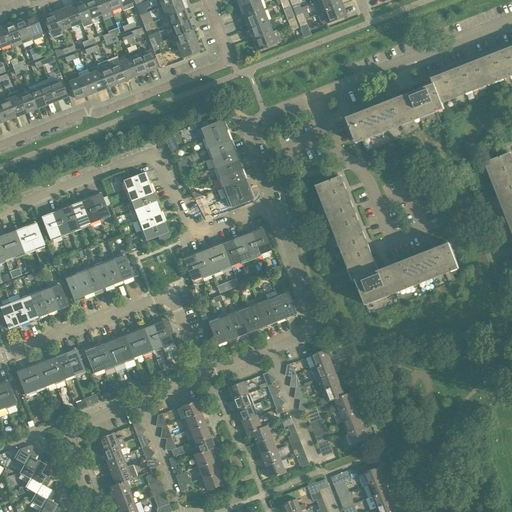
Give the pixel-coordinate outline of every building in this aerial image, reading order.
[(94,0),(88,0),(84,2),(90,18),(101,14),(94,0)] [(106,0),(94,0),(101,14),(111,10),(106,0)] [(106,0),(111,10),(121,6),(118,0),(106,0)] [(118,0),(121,6),(123,11),(133,7),(130,0),(118,0)] [(163,7),(157,9),(161,19),(167,17),(166,17),(183,10),(179,0),(163,7)] [(262,11),(258,1),(258,0),(240,7),(244,18),(262,11)] [(321,0),(318,1),(313,3),(317,14),(340,5),(338,0),(321,0)] [(84,2),(74,6),(80,22),(83,28),(93,24),(90,18),(84,2)] [(136,6),(138,11),(146,8),(143,2),(140,4),(136,6)] [(321,25),(327,23),(328,24),(336,21),(336,19),(345,16),(340,5),(317,14),(321,25)] [(70,26),(80,22),(74,6),(64,10),(70,26)] [(63,10),(54,14),(60,30),(70,26),(64,10),(63,10)] [(187,20),(183,10),(166,17),(167,17),(170,27),(187,20)] [(266,22),(262,11),(244,18),(248,29),(266,22)] [(60,30),(54,14),(44,18),(48,30),(46,32),(52,39),(62,35),(60,30)] [(34,15),(24,19),(30,35),(33,41),(43,37),(34,15)] [(14,23),(13,23),(22,44),(32,40),(30,35),(24,19),(14,23)] [(191,30),(187,20),(170,27),(174,37),(191,30)] [(271,32),(266,22),(248,29),(249,29),(253,39),(271,32)] [(10,43),(12,48),(22,44),(13,23),(3,27),(10,43)] [(3,27),(0,28),(0,47),(10,43),(3,27)] [(191,31),(191,30),(174,37),(178,47),(195,40),(191,31)] [(123,41),(133,37),(131,32),(121,36),(123,41)] [(275,43),(271,32),(253,39),(257,50),(266,47),(267,48),(275,45),(274,43),(275,43)] [(199,51),(195,40),(178,47),(182,57),(183,57),(184,59),(191,56),(191,54),(199,51)] [(366,152),(418,132),(441,123),(436,110),(444,107),(442,102),(511,73),(511,48),(437,78),(439,84),(422,91),(419,83),(400,91),(403,98),(353,118),(366,152)] [(130,59),(136,75),(137,75),(146,71),(140,55),(138,49),(128,54),(130,59)] [(140,55),(146,71),(156,67),(150,51),(140,55)] [(161,53),(155,56),(160,67),(165,64),(161,53)] [(126,79),(136,75),(130,59),(120,63),(126,79)] [(116,83),(126,79),(120,63),(109,67),(116,83)] [(106,87),(116,83),(109,67),(99,71),(106,87)] [(96,91),(106,87),(99,71),(89,75),(96,91)] [(95,91),(96,91),(89,75),(79,79),(86,95),(95,91)] [(46,104),(55,100),(49,84),(48,79),(37,83),(45,105),(46,104)] [(75,99),(86,95),(79,79),(69,83),(75,99)] [(59,80),(49,84),(55,100),(66,96),(59,80)] [(29,92),(35,108),(45,105),(37,83),(28,87),(29,92)] [(9,100),(15,116),(25,112),(19,96),(17,91),(7,95),(9,100)] [(25,112),(35,108),(29,92),(19,96),(25,112)] [(0,107),(5,120),(15,116),(9,100),(0,103),(0,107)] [(223,119),(221,120),(219,114),(205,120),(207,125),(197,129),(201,139),(227,129),(223,119)] [(230,139),(227,129),(201,139),(205,149),(230,139)] [(205,149),(209,159),(234,149),(230,139),(205,149)] [(209,159),(213,168),(238,159),(234,149),(209,159)] [(511,163),(508,153),(486,161),(511,226),(511,163)] [(213,168),(217,178),(242,168),(238,159),(213,168)] [(217,178),(220,188),(246,178),(242,168),(217,178)] [(121,182),(124,191),(149,182),(146,172),(121,182)] [(377,274),(371,258),(339,176),(317,185),(349,267),(351,266),(369,314),(455,280),(451,269),(458,267),(450,246),(377,274)] [(220,188),(224,198),(250,188),(246,178),(220,188)] [(124,191),(128,201),(153,192),(149,182),(124,191)] [(253,198),(250,188),(224,198),(228,208),(253,198)] [(99,192),(89,196),(99,221),(109,217),(99,192)] [(128,201),(132,211),(157,201),(153,192),(128,201)] [(89,196),(79,200),(89,225),(99,221),(89,196)] [(79,200),(69,204),(79,229),(89,225),(79,200)] [(132,211),(136,221),(161,211),(157,201),(132,211)] [(69,233),(79,229),(69,204),(60,208),(69,233)] [(60,237),(69,233),(60,208),(50,212),(60,237)] [(136,221),(140,231),(165,221),(161,211),(136,221)] [(50,240),(60,237),(50,212),(40,215),(50,240)] [(34,221),(24,225),(33,251),(44,247),(34,221)] [(144,240),(157,235),(160,241),(169,237),(166,231),(169,231),(165,221),(140,231),(144,240)] [(24,225),(14,229),(24,254),(33,251),(24,225)] [(261,227),(251,231),(261,255),(270,251),(261,227)] [(14,229),(4,233),(14,258),(24,254),(14,229)] [(251,259),(261,255),(251,231),(241,234),(251,259)] [(4,233),(0,234),(0,250),(4,262),(14,258),(4,233)] [(241,234),(231,238),(241,263),(251,259),(241,234)] [(231,238),(221,242),(231,267),(241,263),(231,238)] [(221,242),(211,246),(221,271),(231,267),(221,242)] [(211,246),(201,250),(211,275),(221,271),(211,246)] [(201,250),(192,254),(201,278),(211,275),(201,250)] [(123,254),(113,258),(123,283),(133,279),(123,254)] [(192,282),(201,278),(192,254),(182,258),(192,282)] [(113,287),(123,283),(113,258),(103,261),(113,287)] [(103,261),(93,265),(103,291),(113,287),(103,261)] [(93,265),(83,269),(93,294),(103,291),(93,265)] [(9,272),(12,279),(21,275),(19,268),(9,272)] [(83,269),(74,273),(83,298),(93,294),(83,269)] [(73,302),(83,298),(74,273),(64,276),(73,302)] [(58,283),(48,287),(57,312),(67,308),(58,283)] [(48,287),(38,291),(48,316),(57,312),(48,287)] [(38,291),(28,294),(38,320),(48,316),(38,291)] [(286,291),(276,295),(286,320),(296,316),(286,291)] [(28,294),(18,298),(28,323),(38,320),(28,294)] [(276,295),(266,298),(276,323),(286,320),(276,295)] [(18,327),(28,323),(18,298),(9,302),(18,327)] [(266,298),(256,302),(266,327),(276,323),(266,298)] [(0,307),(9,331),(18,327),(9,302),(0,305),(0,307)] [(256,302),(247,306),(256,331),(266,327),(256,302)] [(247,306),(236,310),(246,335),(256,331),(247,306)] [(236,310),(227,314),(237,339),(246,335),(236,310)] [(201,312),(199,313),(202,321),(207,319),(206,315),(202,316),(201,312)] [(227,314),(217,318),(227,343),(237,339),(227,314)] [(167,317),(152,323),(162,348),(172,344),(168,334),(173,332),(167,317)] [(217,347),(227,343),(217,318),(207,322),(217,347)] [(152,323),(143,327),(152,352),(162,348),(152,323)] [(143,327),(133,330),(143,356),(152,352),(143,327)] [(133,330),(123,334),(133,359),(143,356),(133,330)] [(123,334),(113,338),(123,363),(133,359),(123,334)] [(113,338),(103,342),(113,367),(123,363),(113,338)] [(103,342),(94,345),(103,371),(113,367),(103,342)] [(86,357),(93,375),(103,371),(94,345),(84,349),(83,347),(79,349),(82,358),(86,357)] [(74,347),(64,351),(74,377),(84,373),(74,347)] [(315,367),(331,361),(327,349),(311,355),(315,367)] [(64,351),(55,355),(64,380),(74,377),(64,351)] [(55,355),(45,359),(54,384),(64,380),(55,355)] [(45,359),(35,363),(45,388),(54,384),(45,359)] [(336,372),(331,361),(315,367),(320,378),(336,372)] [(35,363),(25,367),(35,392),(45,388),(35,363)] [(291,376),(296,374),(291,363),(286,365),(285,375),(291,376)] [(25,396),(35,392),(25,367),(15,370),(25,396)] [(267,385),(272,383),(276,379),(268,372),(262,374),(267,385)] [(320,378),(324,390),(340,383),(336,372),(320,378)] [(300,385),(296,374),(291,376),(290,387),(295,387),(300,385)] [(6,379),(0,381),(0,394),(5,409),(15,405),(6,379)] [(233,399),(248,393),(244,381),(228,387),(233,399)] [(267,385),(272,397),(277,395),(280,390),(272,383),(267,385)] [(345,395),(340,383),(324,390),(329,401),(334,399),(345,395)] [(300,386),(300,385),(295,387),(294,398),(300,399),(305,397),(308,396),(304,384),(300,386)] [(233,399),(237,411),(253,405),(248,393),(233,399)] [(334,399),(338,410),(355,404),(350,393),(345,395),(334,399)] [(285,402),(277,395),(272,397),(276,408),(277,409),(281,407),(281,406),(285,402)] [(309,408),(305,397),(300,399),(299,410),(305,410),(309,408)] [(184,418),(200,412),(195,400),(180,406),(184,418)] [(338,410),(339,411),(333,413),(338,424),(343,422),(359,415),(355,404),(338,410)] [(237,411),(242,422),(257,416),(253,405),(237,411)] [(307,416),(309,422),(320,417),(318,412),(316,406),(309,408),(305,410),(307,416)] [(184,418),(189,430),(205,424),(200,412),(184,418)] [(161,427),(166,425),(161,414),(156,415),(155,426),(161,427)] [(343,422),(348,433),(364,427),(359,415),(343,422)] [(262,428),(257,416),(242,422),(247,434),(252,432),(262,428)] [(309,422),(311,427),(314,433),(325,429),(320,417),(309,422)] [(136,437),(141,435),(145,430),(137,423),(132,425),(136,437)] [(209,435),(205,424),(189,430),(193,441),(209,435)] [(159,438),(165,439),(170,437),(166,425),(161,427),(159,438)] [(252,432),(257,443),(272,438),(268,426),(262,428),(252,432)] [(364,427),(348,433),(352,445),(368,438),(364,427)] [(327,434),(325,429),(314,433),(318,445),(329,440),(327,434)] [(121,437),(115,439),(112,433),(96,439),(99,446),(97,447),(99,451),(123,442),(121,437)] [(136,437),(141,448),(145,446),(149,442),(141,435),(136,437)] [(213,446),(209,435),(193,441),(198,452),(208,449),(213,446)] [(164,449),(170,450),(175,448),(170,437),(165,439),(164,449)] [(257,443),(262,455),(277,449),(272,438),(257,443)] [(334,452),(329,440),(318,445),(323,456),(334,452)] [(102,455),(105,462),(121,456),(119,450),(125,447),(123,442),(99,451),(100,456),(102,455)] [(13,458),(23,464),(34,470),(39,462),(34,459),(38,451),(29,445),(19,449),(18,450),(13,458)] [(141,448),(145,460),(150,458),(154,453),(145,446),(141,448)] [(175,449),(175,448),(170,450),(171,450),(174,457),(184,453),(181,446),(175,449)] [(208,449),(198,452),(192,455),(197,466),(212,460),(208,449)] [(262,455),(266,467),(281,461),(277,449),(262,455)] [(299,454),(301,458),(297,459),(300,467),(309,464),(307,456),(305,451),(299,454)] [(126,467),(121,456),(105,462),(110,473),(126,467)] [(145,460),(149,471),(150,471),(154,469),(158,464),(150,458),(145,460)] [(217,472),(212,460),(197,466),(201,478),(217,472)] [(286,473),(281,461),(266,467),(271,478),(286,473)] [(19,473),(25,476),(22,480),(26,483),(29,479),(39,484),(44,476),(40,473),(44,465),(39,462),(34,470),(23,464),(19,473)] [(110,473),(114,485),(125,481),(137,476),(132,464),(126,467),(110,473)] [(367,485),(383,478),(379,467),(363,473),(367,485)] [(159,481),(154,469),(150,471),(152,476),(145,479),(148,485),(159,481)] [(174,476),(179,487),(184,485),(185,485),(190,483),(188,478),(186,471),(174,476)] [(221,484),(217,472),(201,478),(206,490),(221,484)] [(24,487),(34,493),(45,499),(50,490),(45,488),(50,479),(44,476),(39,484),(29,479),(26,483),(24,487)] [(388,490),(383,478),(367,485),(372,496),(388,490)] [(335,490),(338,496),(349,492),(347,486),(345,480),(333,485),(335,490)] [(108,487),(113,498),(129,492),(125,481),(114,485),(108,487)] [(163,492),(159,481),(148,485),(152,496),(163,492)] [(30,501),(40,507),(48,511),(51,511),(56,505),(51,502),(55,494),(50,490),(45,499),(34,493),(30,501)] [(372,496),(376,507),(393,501),(388,490),(372,496)] [(134,503),(129,492),(113,498),(117,510),(134,503)] [(163,492),(152,496),(157,508),(168,504),(163,492)] [(338,496),(340,502),(342,507),(354,503),(351,497),(349,492),(338,496)] [(281,505),(283,511),(296,511),(301,511),(306,509),(304,504),(299,506),(296,499),(281,505)] [(376,507),(378,511),(396,511),(393,501),(376,507)] [(136,511),(134,503),(117,510),(118,511),(136,511)] [(357,511),(354,503),(342,507),(344,511),(357,511)]
